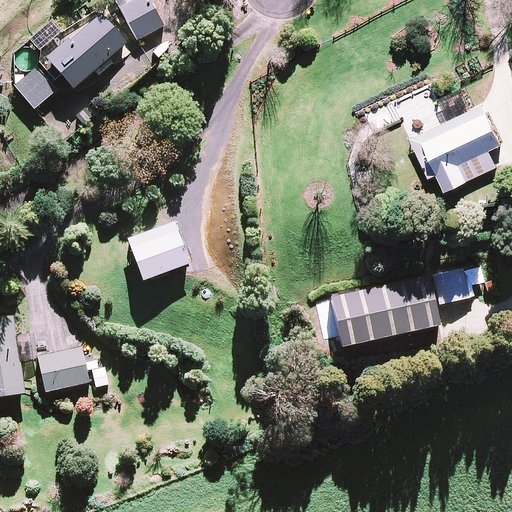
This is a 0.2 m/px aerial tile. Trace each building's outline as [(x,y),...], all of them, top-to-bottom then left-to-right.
[(158,38),(154,31),(163,26),(147,0),(137,0),(120,11),(138,41),(142,39),(146,45),(158,38)] [(98,76),(112,64),(108,60),(126,45),(98,13),(44,58),(71,91),(94,71),(98,76)] [(55,92),(36,70),(15,88),(33,110),(55,92)] [(500,145),(482,106),(410,138),(428,178),(436,174),(444,191),(496,167),(488,150),(500,145)] [(465,271),(435,276),(440,304),(470,299),(465,271)] [(433,306),(428,277),(328,298),(339,348),(438,327),(433,306)] [(0,397),(24,393),(11,317),(0,319),(0,397)] [(87,384),(80,349),(38,357),(45,392),(87,384)] [(109,385),(107,368),(98,369),(98,360),(85,362),(87,372),(92,372),(94,387),(109,385)]
